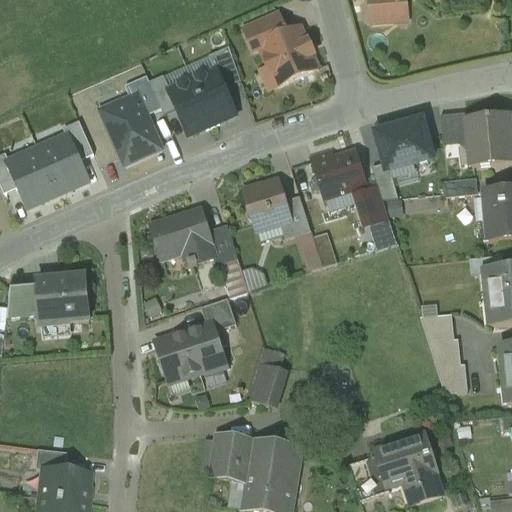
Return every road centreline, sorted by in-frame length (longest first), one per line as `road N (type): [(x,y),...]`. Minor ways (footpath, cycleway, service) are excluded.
road 1 (residential): [(105,212),(126,313),(120,511)]
road 2 (residential): [(105,212),(359,111)]
road 3 (residential): [(359,111),(511,76)]
